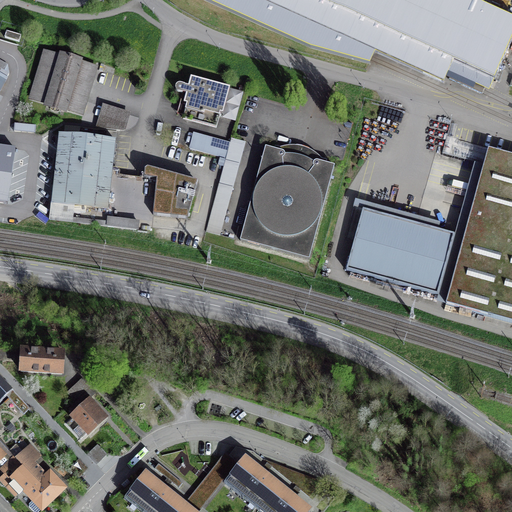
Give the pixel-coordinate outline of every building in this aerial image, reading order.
[(494,79),(511,40),(511,0),(203,0),(311,48),(370,64),(375,53),(444,83),(453,61),(494,79)] [(19,40),(20,34),(7,30),(5,36),(19,40)] [(94,69),(46,54),(33,98),(81,112),(94,69)] [(222,126),(231,90),(183,79),(175,114),(222,126)] [(125,131),(129,114),(103,107),(99,124),(125,131)] [(231,144),(194,133),(190,147),(227,158),(231,144)] [(151,223),(152,217),(156,185),(143,184),(112,180),(116,142),(59,136),(51,211),(151,223)] [(206,232),(220,236),(247,142),(233,138),(231,144),(227,158),(206,232)] [(14,147),(0,144),(0,198),(7,199),(14,147)] [(240,245),(311,263),(337,166),(266,147),(240,245)] [(511,155),(488,149),(445,305),(511,323),(511,155)] [(144,168),(143,184),(156,185),(152,217),(186,220),(196,185),(144,168)] [(454,235),(364,210),(347,270),(438,295),(454,235)] [(22,348),(20,371),(62,375),(64,352),(22,348)] [(12,388),(0,375),(0,399),(12,388)] [(84,379),(61,398),(66,405),(89,385),(84,379)] [(94,392),(90,387),(61,416),(65,421),(94,392)] [(105,416),(91,402),(67,426),(80,440),(105,416)] [(29,444),(15,458),(0,442),(0,467),(27,497),(33,503),(28,508),(31,511),(37,511),(64,487),(50,472),(47,475),(44,472),(34,462),(41,456),(29,444)] [(98,445),(88,455),(96,464),(106,454),(98,445)] [(223,457),(188,501),(200,510),(235,466),(223,457)] [(261,473),(245,460),(227,482),(264,511),(308,511),(309,511),(292,497),(261,473)] [(149,475),(132,496),(152,511),(194,511),(192,510),(164,487),(149,475)]
